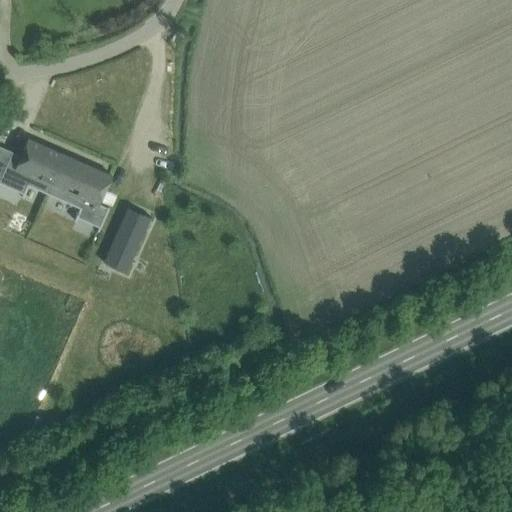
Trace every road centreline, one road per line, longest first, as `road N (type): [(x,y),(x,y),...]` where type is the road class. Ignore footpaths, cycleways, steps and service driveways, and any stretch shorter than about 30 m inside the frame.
road 1 (secondary): [(91,511),(511,309)]
road 2 (unclassified): [(0,77),(110,51),(147,31),(175,0)]
